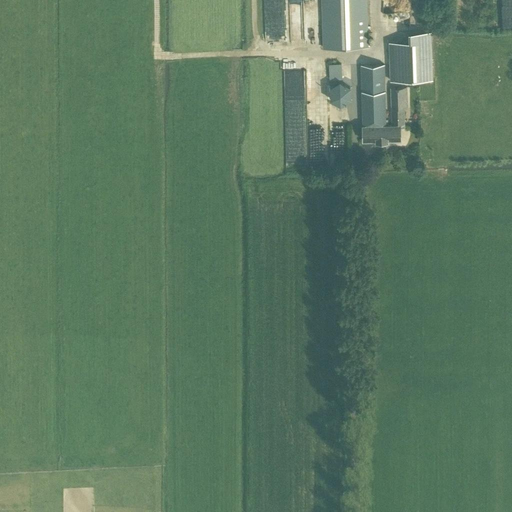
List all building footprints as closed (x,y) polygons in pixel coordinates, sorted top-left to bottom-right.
[(321,0),(323,49),(368,47),(366,0),(321,0)] [(410,41),(388,42),(390,81),(411,80),(433,79),(431,31),(409,32),(410,41)] [(330,80),(342,79),(341,63),(329,64),(330,80)] [(386,119),(385,91),(385,64),(360,65),(361,91),(362,125),(362,141),(401,140),(401,128),(405,128),(405,108),(408,108),(407,87),(390,87),(391,124),(388,124),(388,119),(386,119)] [(340,105),(350,99),(350,87),(340,82),(330,88),(330,99),(340,105)]
